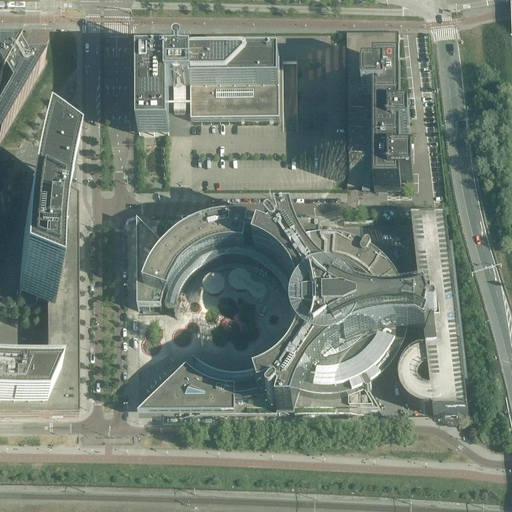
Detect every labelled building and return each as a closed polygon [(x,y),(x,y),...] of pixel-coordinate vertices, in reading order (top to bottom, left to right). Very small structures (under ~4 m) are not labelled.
[(401,120),(401,78),(401,69),(399,69),(398,35),(346,35),(347,190),(375,190),(375,196),(401,196),(401,187),(414,187),(414,164),(401,164),(401,138),(410,138),(410,120),(401,120)] [(0,142),(44,66),(26,66),(25,67),(24,65),(25,64),(25,63),(25,62),(24,62),(23,61),(22,61),(18,55),(19,54),(0,53),(0,84),(1,85),(3,82),(5,86),(4,87),(4,88),(4,89),(5,89),(5,90),(6,90),(7,90),(10,94),(0,110),(0,142)] [(280,122),(279,62),(191,63),(191,66),(182,66),(182,62),(183,61),(184,61),(184,60),(184,59),(184,58),(184,57),(184,56),(183,55),(182,54),(181,54),(180,54),(179,54),(178,54),(177,55),(176,56),(176,57),(176,58),(176,59),(176,60),(177,61),(178,62),(178,66),(169,66),(169,63),(138,63),(138,137),(169,137),(169,91),(174,91),(174,102),(187,102),(187,91),(191,91),(191,123),(280,122)] [(0,418),(79,418),(78,199),(68,193),(71,184),(40,161),(31,196),(25,224),(21,253),(18,300),(47,310),(47,378),(30,378),(14,378),(0,377),(0,418)] [(145,232),(138,226),(138,235),(138,312),(154,312),(156,302),(162,303),(164,304),(164,300),(168,301),(166,308),(166,312),(167,312),(176,314),(175,319),(177,319),(177,317),(178,313),(177,313),(178,311),(178,310),(178,308),(179,307),(179,305),(179,304),(180,302),(180,301),(181,300),(182,298),(182,297),(183,296),(184,294),(185,293),(185,291),(186,290),(187,289),(188,287),(189,286),(190,285),(191,284),(192,282),(193,281),(194,280),(196,278),(197,277),(199,276),(200,275),(201,275),(202,274),(203,273),(205,272),(209,270),(213,268),(215,267),(216,267),(218,266),(219,266),(221,265),(222,265),(224,265),(225,264),(227,264),(229,264),(230,264),(232,264),(233,264),(235,264),(237,264),(238,264),(240,264),(241,264),(243,264),(244,264),(246,265),(248,265),(249,265),(251,266),(252,266),(254,267),(255,267),(257,268),(258,269),(260,269),(261,270),(263,271),(264,272),(266,273),(267,274),(268,274),(270,275),(271,276),(272,277),(274,279),(275,280),(276,281),(277,282),(278,283),(279,284),(280,285),(280,286),(281,287),(282,288),(282,289),(283,289),(283,290),(284,291),(285,293),(286,294),(287,296),(287,298),(288,299),(289,300),(289,302),(290,303),(290,305),(291,306),(291,308),(291,310),(292,311),(292,313),(292,314),(292,316),(292,320),(292,321),(292,322),(292,323),(292,324),(292,325),(291,331),(291,332),(291,334),(290,336),(290,337),(289,339),(289,340),(288,342),(288,343),(287,345),(286,346),(286,348),(285,349),(284,349),(284,350),(283,350),(283,351),(282,352),(282,353),(282,354),(278,359),(278,360),(277,361),(276,362),(275,363),(274,364),(273,365),(272,366),(271,367),(270,368),(268,369),(267,370),(266,370),(265,371),(264,372),(263,372),(261,373),(260,374),(259,374),(257,375),(256,376),(254,376),(252,377),(251,377),(249,378),(248,378),(246,378),(244,379),(243,379),(241,379),(240,379),(238,379),(237,380),(235,380),(234,380),(232,380),(231,379),(229,379),(228,379),(226,379),(224,379),(223,378),(221,378),(220,378),(218,377),(217,377),(215,376),(213,376),(212,375),(210,374),(209,373),(207,373),(206,372),(204,371),(203,370),(202,369),(200,368),(199,367),(194,363),(193,364),(139,419),(199,418),(199,417),(276,417),(276,414),(296,414),(296,417),(353,417),(353,412),(353,411),(378,411),(369,396),(370,395),(371,395),(371,394),(372,394),(372,393),(372,392),(372,391),(372,390),(371,390),(373,389),(375,388),(376,387),(378,386),(379,385),(381,383),(382,382),(383,381),(385,380),(386,378),(387,377),(388,376),(390,374),(391,373),(392,371),(393,370),(394,368),(395,367),(396,365),(397,364),(398,362),(399,360),(400,359),(401,357),(402,355),(402,354),(403,352),(404,350),(404,348),(405,347),(406,345),(406,343),(407,341),(407,339),(407,338),(408,336),(413,337),(427,340),(432,325),(434,325),(436,345),(427,345),(431,383),(411,383),(405,389),(406,395),(401,395),(397,400),(398,410),(408,410),(409,418),(435,417),(444,417),(455,417),(468,417),(447,224),(413,225),(388,225),(377,225),(377,227),(377,228),(376,228),(375,228),(375,229),(374,229),(374,230),(373,230),(373,231),(373,232),(373,233),(373,234),(373,235),(373,236),(374,236),(374,237),(375,237),(375,238),(376,238),(377,238),(378,238),(379,238),(379,242),(385,247),(390,247),(390,252),(397,259),(417,259),(422,297),(431,297),(433,317),(432,317),(426,302),(419,304),(408,306),(407,304),(407,303),(406,301),(406,299),(405,297),(405,296),(404,294),(404,292),(403,291),(402,289),(402,287),(401,286),(400,284),(399,282),(398,281),(397,279),(396,278),(395,276),(394,275),(393,273),(392,272),(391,270),(390,269),(389,268),(388,266),(386,265),(385,264),(384,262),(382,261),(381,260),(380,259),(378,257),(377,256),(375,255),(374,254),(372,253),(371,252),(371,251),(371,250),(371,249),(371,248),(370,248),(370,247),(369,247),(368,247),(367,247),(366,247),(365,248),(365,249),(363,248),(361,247),(360,246),(358,246),(356,245),(354,244),(353,244),(351,243),(349,243),(348,242),(346,242),(344,241),(342,241),(340,241),(339,240),(337,240),(335,240),(333,240),(331,240),(329,240),(328,239),(326,239),(324,240),(322,240),(320,240),(318,240),(317,240),(315,240),(313,241),(311,241),(309,241),(308,242),(306,242),(304,243),(302,243),(301,244),(299,244),(298,243),(298,241),(297,239),(296,237),(296,235),(295,234),(295,232),(294,230),(294,228),(294,225),(277,225),(259,225),(240,225),(191,225),(185,225),(188,230),(189,234),(190,235),(191,236),(191,237),(190,238),(189,239),(188,239),(187,239),(186,240),(185,241),(184,241),(183,242),(182,243),(181,243),(181,244),(180,244),(179,245),(178,246),(177,246),(176,247),(175,248),(173,249),(172,250),(170,252),(169,253),(167,255),(166,254),(164,252),(145,232)]
